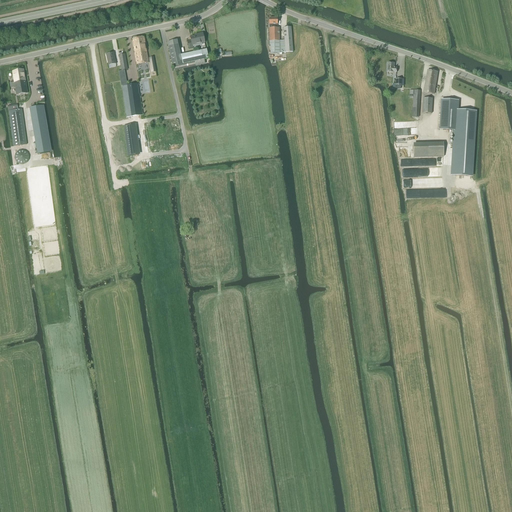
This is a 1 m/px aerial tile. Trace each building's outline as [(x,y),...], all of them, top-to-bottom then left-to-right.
[(277,25),(277,19),(269,19),(269,25),(269,28),(269,46),(270,46),(270,54),(279,54),(279,41),(279,28),(277,28),(277,25)] [(279,54),(293,53),(291,28),(283,28),(284,41),(279,41),(279,54)] [(192,46),(205,43),(202,34),(198,35),(198,36),(190,38),(191,42),(187,42),(189,49),(193,48),(192,46)] [(137,65),(148,63),(144,38),(133,39),(137,65)] [(168,43),(173,67),(174,67),(174,71),(176,71),(195,67),(195,65),(204,63),(204,60),(207,59),(205,51),(180,56),(177,41),(168,43)] [(109,66),(115,64),(113,53),(106,55),(109,66)] [(122,71),(127,70),(124,55),(119,56),(122,71)] [(394,68),(394,64),(387,63),(387,73),(396,73),(397,68),(394,68)] [(23,70),(13,72),(14,83),(25,81),(23,70)] [(436,82),(437,73),(428,71),(423,93),(434,95),(436,82)] [(27,94),(25,81),(14,83),(10,84),(10,88),(15,87),(16,95),(27,94)] [(127,118),(142,116),(138,85),(122,87),(127,118)] [(418,118),(420,91),(410,90),(410,95),(413,95),(412,118),(418,118)] [(431,114),(432,99),(423,99),(422,114),(431,114)] [(457,111),(457,101),(442,100),(440,130),(454,131),(452,176),(472,177),(475,112),(457,111)] [(51,152),(43,106),(29,108),(38,155),(51,152)] [(14,147),(27,145),(22,110),(9,111),(14,147)] [(128,156),(138,155),(134,125),(124,126),(128,156)] [(413,158),(444,157),(443,143),(413,144),(413,158)] [(22,151),(18,152),(16,153),(15,156),(14,159),(16,162),(18,164),(21,165),(24,165),(26,164),(28,161),(29,159),(29,156),(27,153),(25,152),(22,151)] [(407,190),(407,198),(436,198),(435,189),(407,190)]
